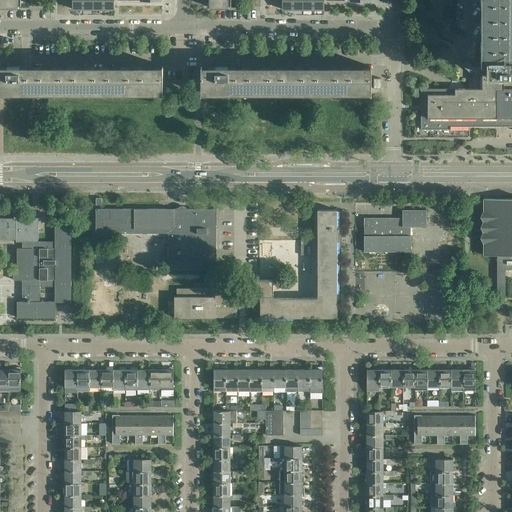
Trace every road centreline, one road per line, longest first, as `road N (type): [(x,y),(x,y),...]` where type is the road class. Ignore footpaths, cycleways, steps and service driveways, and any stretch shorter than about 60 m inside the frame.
road 1 (tertiary): [(0,174),(393,175)]
road 2 (residential): [(392,27),(183,28)]
road 3 (residential): [(183,28),(0,28)]
road 4 (residential): [(191,511),(192,346)]
road 5 (residential): [(43,511),(44,346)]
road 6 (residential): [(345,511),(346,346)]
road 7 (residential): [(493,511),(493,346)]
road 8 (residential): [(346,346),(192,346)]
road 9 (residential): [(192,346),(44,346)]
road 10 (residential): [(493,346),(346,346)]
